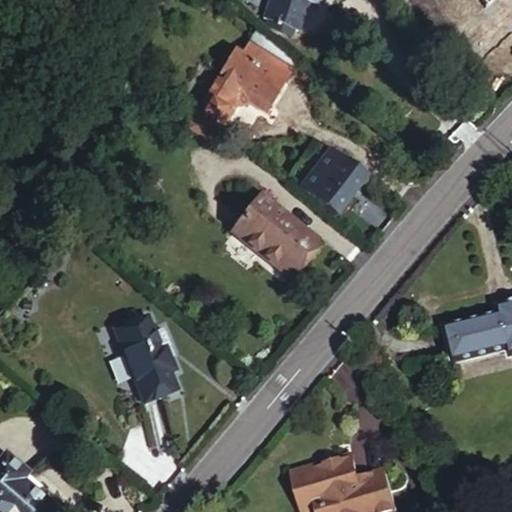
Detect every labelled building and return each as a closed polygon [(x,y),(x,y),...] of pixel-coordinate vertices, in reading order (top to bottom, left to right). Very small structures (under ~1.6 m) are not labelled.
[(265,0),(257,25),(289,36),(296,17),(290,15),(295,2),(312,8),(314,0),(265,0)] [(255,37),(241,60),(284,86),(294,69),(255,37)] [(206,85),(193,108),(216,126),(224,113),(230,117),(234,109),(247,107),(265,117),(284,86),(241,60),(233,56),(219,80),(224,84),(219,93),(206,85)] [(180,129),(205,144),(216,126),(193,108),(180,129)] [(224,113),(216,126),(222,130),(230,117),(224,113)] [(216,126),(205,144),(211,148),(222,130),(216,126)] [(297,137),(290,148),(302,155),(309,145),(297,137)] [(328,154),(299,190),(334,218),(364,182),(328,154)] [(259,194),(229,232),(282,278),(314,241),(259,194)] [(511,355),(511,301),(498,305),(500,314),(446,328),(454,362),(510,347),(511,355)] [(143,322),(112,337),(147,408),(177,393),(169,377),(176,373),(164,351),(158,353),(143,322)] [(3,456),(0,460),(0,511),(54,511),(31,493),(18,483),(23,477),(26,474),(3,456)] [(394,511),(384,477),(357,485),(350,463),(336,467),(336,470),(326,473),(325,470),(288,482),(296,505),(307,502),(309,511),(394,511)] [(36,487),(23,477),(18,483),(31,493),(36,487)] [(309,511),(307,502),(296,505),(297,511),(309,511)]
